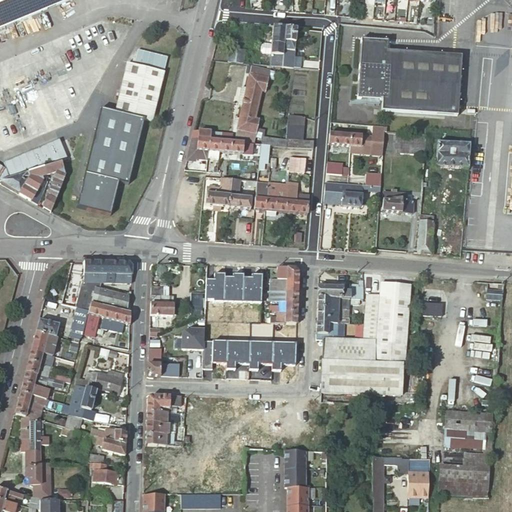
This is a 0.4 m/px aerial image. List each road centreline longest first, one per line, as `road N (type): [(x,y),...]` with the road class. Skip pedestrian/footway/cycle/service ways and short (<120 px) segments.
road 1 (residential): [(136,388),(304,393),(311,259)]
road 2 (residential): [(332,22),(311,259)]
road 3 (tertiary): [(311,259),(511,273)]
road 4 (residential): [(39,246),(0,406)]
road 5 (unclassified): [(205,9),(168,158)]
road 6 (tertiary): [(162,250),(311,259)]
road 7 (residential): [(145,248),(136,388)]
road 8 (residential): [(205,9),(332,22)]
road 9 (residential): [(136,388),(131,511)]
